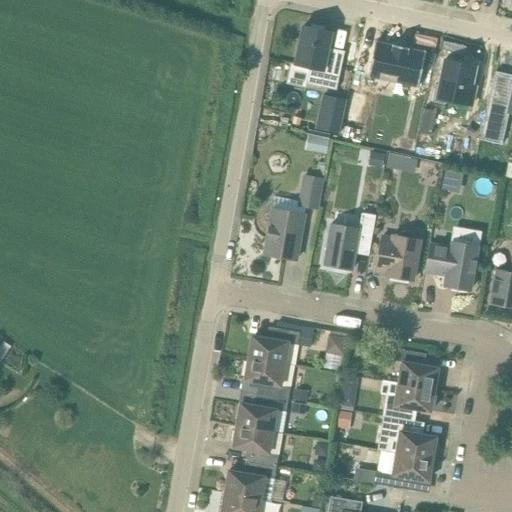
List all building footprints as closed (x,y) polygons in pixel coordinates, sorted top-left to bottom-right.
[(310,68),(307,84),(337,90),(344,59),(327,56),(332,32),(326,31),(327,26),(312,23),(311,27),(304,26),(296,65),(310,68)] [(374,36),(367,72),(417,82),(424,47),(423,47),(422,48),(406,45),(407,43),(392,40),(391,42),(376,38),(376,37),(374,36)] [(434,80),(430,97),(444,100),(445,95),(472,100),(475,86),(472,86),(476,66),(467,65),(468,61),(445,56),(440,82),(434,80)] [(481,140),(503,145),(510,113),(511,113),(511,68),(497,65),(481,140)] [(324,94),(316,128),(340,133),(347,100),(324,94)] [(425,109),(420,132),(431,135),(436,111),(425,109)] [(328,140),(307,136),(304,152),(326,156),(328,140)] [(384,155),(369,152),(367,167),(382,170),(384,155)] [(445,164),(440,186),(458,190),(463,168),(445,164)] [(323,167),(316,165),(314,176),(321,178),(323,167)] [(305,176),(300,205),(317,208),(322,179),(305,176)] [(305,214),(273,209),(265,255),(297,260),(305,214)] [(359,229),(331,224),(324,265),(353,270),(358,241),(371,243),(376,215),(362,213),(359,229)] [(393,238),(382,237),(377,271),(387,273),(387,276),(414,281),(420,240),(393,236),(393,238)] [(451,248),(430,244),(425,272),(447,275),(445,286),(471,291),(478,246),(453,242),(451,248)] [(511,263),(511,272),(496,269),(491,304),(511,307),(511,263)] [(285,364),(289,343),(298,344),(300,332),(277,328),(275,340),(253,336),(249,358),(285,364)] [(339,353),(330,338),(331,338),(323,348),(329,362),(339,353)] [(0,347),(0,360),(1,361),(12,345),(5,340),(0,347)] [(399,384),(435,390),(438,368),(417,364),(419,352),(395,348),(393,361),(403,362),(399,384)] [(295,366),(285,364),(249,358),(246,380),(267,384),(265,395),(289,400),(295,366)] [(434,394),(435,390),(399,384),(397,395),(387,393),(383,416),(393,418),(393,417),(407,420),(409,408),(431,412),(431,408),(436,406),(438,396),(434,394)] [(294,389),(292,398),(306,401),(308,391),(294,389)] [(287,412),(289,400),(265,395),(263,407),(241,403),(238,425),(273,432),(273,431),(277,410),(287,412)] [(341,405),(354,407),(355,400),(342,398),(341,405)] [(293,402),(291,411),(305,413),(306,404),(293,402)] [(338,411),(336,426),(361,430),(364,414),(338,411)] [(417,421),(407,420),(393,417),(393,418),(389,440),(399,441),(397,453),(433,459),(433,455),(436,454),(438,444),(436,442),(436,437),(415,433),(417,421)] [(283,433),(273,431),(273,432),(238,425),(237,430),(234,430),(232,441),(235,442),(234,447),(255,451),(253,463),(277,467),(283,433)] [(433,459),(397,453),(393,474),(375,471),(373,484),(405,489),(407,477),(429,481),(433,459)] [(325,463),(318,462),(317,470),(324,471),(325,463)] [(277,467),(253,463),(251,475),(230,471),(226,493),(271,501),(277,467)] [(339,480),(338,487),(345,488),(347,481),(339,480)] [(269,511),(271,501),(226,493),(222,511),(269,511)] [(318,508),(319,501),(312,500),(311,507),(318,508)]
